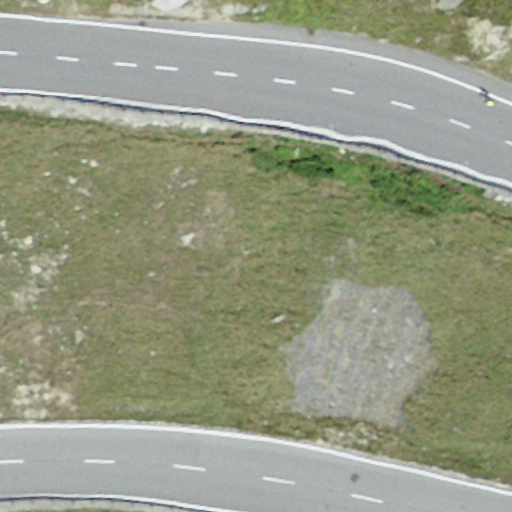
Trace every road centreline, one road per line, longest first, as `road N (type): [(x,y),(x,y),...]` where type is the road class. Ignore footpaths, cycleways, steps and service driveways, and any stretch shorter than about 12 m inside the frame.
road 1 (primary): [(0,50),(376,96),(511,143)]
road 2 (primary): [(414,511),(264,478),(126,461),(0,460)]
